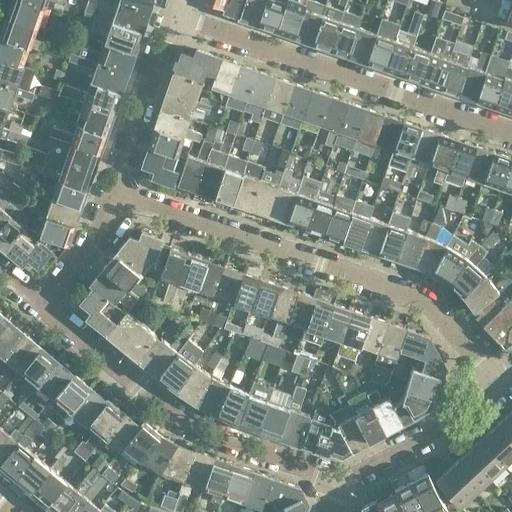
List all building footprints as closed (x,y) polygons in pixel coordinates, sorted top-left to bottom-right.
[(26,0),(12,0),(7,16),(36,26),(44,6),(26,0)] [(96,0),(88,0),(85,10),(92,13),(96,0)] [(119,0),(117,0),(111,19),(141,29),(148,10),(119,0)] [(120,0),(148,10),(151,0),(120,0)] [(199,0),(212,4),(222,12),(238,17),(243,0),(199,0)] [(243,0),(238,17),(257,23),(265,0),(243,0)] [(265,0),(257,23),(275,30),(285,1),(285,0),(265,0)] [(285,0),(285,1),(275,30),(294,36),(303,7),(305,0),(285,0)] [(307,0),(305,0),(294,36),(311,42),(321,14),(324,6),(307,0)] [(321,14),(311,42),(329,49),(339,20),(342,12),(346,0),(339,0),(337,8),(325,4),(321,14)] [(427,3),(426,7),(424,12),(441,17),(444,9),(427,3)] [(444,9),(441,17),(460,24),(463,15),(444,9)] [(79,27),(78,31),(88,35),(95,15),(85,11),(82,19),(79,27)] [(339,20),(329,49),(347,55),(357,26),(360,19),(342,12),(339,20)] [(357,26),(347,55),(366,61),(381,19),(362,12),(360,19),(357,26)] [(398,29),(384,68),(402,74),(412,45),(418,30),(420,23),(423,15),(416,12),(412,21),(411,21),(406,32),(398,29)] [(7,16),(0,35),(30,46),(40,50),(43,42),(32,38),(36,26),(7,16)] [(82,19),(71,16),(69,23),(79,27),(82,19)] [(141,30),(111,19),(104,40),(133,51),(141,30)] [(381,19),(366,61),(384,68),(398,29),(399,25),(381,19)] [(418,30),(402,74),(420,80),(430,52),(422,49),(427,33),(418,30)] [(0,35),(0,58),(22,66),(30,46),(0,35)] [(430,52),(420,80),(439,87),(451,50),(453,44),(439,39),(435,38),(430,52)] [(133,51),(104,40),(99,54),(80,46),(78,54),(97,60),(127,70),(133,51)] [(69,52),(60,49),(58,55),(67,58),(69,52)] [(180,52),(174,71),(198,79),(201,71),(208,74),(214,75),(215,72),(218,62),(220,57),(216,56),(195,49),(193,56),(180,52)] [(451,50),(439,87),(456,93),(466,64),(469,56),(460,53),(451,50)] [(94,69),(89,82),(119,92),(127,70),(97,60),(78,54),(71,51),(68,60),(94,69)] [(466,64),(456,93),(475,99),(485,71),(485,70),(490,56),(480,52),(475,67),(466,64)] [(485,71),(475,99),(493,106),(504,75),(507,66),(509,62),(490,56),(485,70),(485,71)] [(214,75),(210,86),(221,90),(219,96),(221,101),(220,103),(224,105),(228,92),(229,92),(238,64),(220,57),(218,62),(215,72),(214,75)] [(0,80),(15,86),(27,90),(34,70),(22,66),(0,58),(0,80)] [(229,92),(225,104),(234,107),(242,110),(256,70),(238,64),(229,92)] [(511,68),(507,66),(504,75),(493,106),(511,112),(511,108),(511,68)] [(56,68),(52,76),(60,79),(63,70),(56,68)] [(275,77),(256,70),(242,110),(251,113),(249,119),(259,122),(275,77)] [(173,71),(166,90),(195,100),(202,81),(198,80),(198,79),(174,71),(173,71)] [(67,85),(70,75),(63,73),(60,82),(67,85)] [(275,77),(262,116),(280,122),(293,83),(275,77)] [(0,80),(0,104),(8,107),(13,94),(31,100),(34,93),(15,86),(0,80)] [(56,92),(75,98),(82,101),(112,111),(119,92),(89,82),(86,92),(67,85),(60,82),(56,92)] [(311,89),(293,83),(280,122),(298,129),(302,117),(311,89)] [(56,91),(44,87),(40,95),(53,100),(56,91)] [(302,117),(299,126),(316,132),(319,123),(320,124),(329,95),(311,89),(302,117)] [(166,90),(160,108),(189,118),(192,109),(207,115),(209,108),(211,104),(199,101),(195,100),(166,90)] [(61,95),(56,93),(52,103),(57,105),(61,95)] [(212,98),(201,94),(199,101),(211,104),(212,98)] [(329,95),(320,124),(329,127),(324,143),(333,145),(348,102),(329,95)] [(78,112),(75,122),(105,132),(112,111),(82,101),(75,98),(70,109),(78,112)] [(348,102),(334,141),(353,146),(366,108),(365,108),(348,102)] [(0,104),(0,125),(1,126),(8,107),(0,104)] [(160,108),(154,126),(192,139),(199,141),(202,132),(186,127),(189,118),(160,108)] [(366,108),(353,146),(371,152),(384,115),(383,114),(366,108)] [(371,152),(370,154),(377,157),(381,145),(382,145),(392,149),(402,121),(384,115),(371,152)] [(43,118),(38,116),(34,127),(39,129),(43,118)] [(8,129),(19,133),(21,127),(22,125),(10,121),(8,129)] [(402,121),(392,149),(401,152),(395,169),(404,172),(410,155),(411,155),(421,127),(402,121)] [(48,133),(70,141),(99,151),(105,132),(75,122),(74,123),(76,123),(73,133),(51,126),(48,133)] [(0,137),(16,143),(26,147),(26,146),(30,136),(19,133),(1,126),(0,125),(0,137)] [(208,125),(204,136),(212,139),(216,128),(208,125)] [(244,127),(238,125),(235,133),(242,135),(244,127)] [(154,126),(147,145),(148,145),(176,155),(185,158),(187,154),(192,139),(154,126)] [(31,131),(21,127),(19,133),(30,136),(31,131)] [(421,127),(411,155),(404,175),(412,177),(419,158),(429,162),(438,133),(421,127)] [(45,143),(48,133),(39,130),(36,139),(45,143)] [(50,145),(47,153),(92,169),(99,151),(70,141),(48,133),(45,143),(50,145)] [(438,133),(429,162),(437,164),(432,179),(442,183),(443,179),(444,178),(457,140),(438,133)] [(241,149),(249,151),(253,140),(245,137),(241,149)] [(212,142),(196,189),(214,195),(229,152),(219,149),(221,141),(213,138),(212,142)] [(178,178),(177,182),(196,189),(212,142),(203,139),(197,157),(187,154),(185,158),(178,178)] [(254,140),(249,152),(256,154),(260,142),(254,140)] [(444,178),(443,179),(461,185),(462,184),(465,175),(475,146),(457,140),(444,178)] [(295,144),(293,151),(300,154),(303,147),(295,144)] [(148,145),(142,165),(154,169),(152,176),(172,183),(175,176),(177,169),(172,168),(176,155),(148,145)] [(475,146),(465,175),(482,181),(492,152),(475,146)] [(22,156),(3,149),(0,156),(0,157),(19,164),(22,156)] [(264,169),(251,207),(269,214),(285,167),(290,152),(281,149),(274,173),(264,169)] [(229,152),(214,195),(232,201),(247,158),(229,152)] [(294,154),(290,152),(285,167),(289,168),(294,154)] [(492,152),(482,181),(500,187),(511,158),(492,152)] [(47,153),(41,170),(86,186),(92,169),(47,153)] [(247,158),(232,201),(251,207),(264,169),(265,165),(247,158)] [(511,158),(500,187),(511,191),(511,158)] [(344,170),(347,162),(339,159),(336,167),(344,170)] [(355,165),(347,162),(344,170),(352,173),(355,165)] [(285,167),(269,214),(287,220),(301,180),(290,176),(293,169),(289,168),(285,167)] [(53,191),(52,195),(80,205),(86,186),(58,177),(41,170),(39,176),(35,174),(31,184),(53,191)] [(301,180),(287,220),(305,226),(320,181),(302,175),(301,180)] [(320,181),(305,226),(324,232),(333,204),(336,195),(326,192),(330,179),(322,176),(320,181)] [(401,183),(383,177),(381,183),(399,189),(401,183)] [(24,187),(13,181),(10,184),(20,193),(24,187)] [(356,195),(342,239),(360,245),(369,216),(376,198),(367,196),(369,189),(359,186),(356,195)] [(434,194),(420,189),(417,195),(431,200),(434,194)] [(333,204),(324,232),(342,239),(356,195),(346,192),(341,207),(333,204)] [(457,196),(449,193),(445,205),(453,208),(457,196)] [(52,195),(45,214),(73,224),(80,205),(52,195)] [(0,196),(0,225),(15,207),(0,196)] [(467,200),(457,196),(453,208),(463,211),(467,200)] [(15,207),(0,225),(0,246),(4,250),(23,228),(24,227),(28,217),(23,212),(25,209),(18,203),(15,207)] [(439,204),(436,214),(449,218),(452,208),(439,204)] [(369,216),(360,245),(378,250),(392,208),(384,205),(379,220),(369,216)] [(486,206),(482,217),(489,220),(493,208),(486,206)] [(493,208),(489,220),(498,223),(502,211),(493,208)] [(378,250),(378,251),(396,257),(406,229),(410,217),(392,211),(378,250)] [(41,227),(39,233),(38,234),(57,241),(58,240),(67,243),(73,224),(45,214),(44,218),(35,215),(35,217),(32,224),(41,227)] [(406,229),(396,257),(414,263),(424,235),(429,220),(419,217),(414,232),(406,229)] [(424,235),(414,263),(431,270),(432,271),(446,244),(451,235),(452,232),(440,226),(429,220),(424,235)] [(487,233),(491,225),(482,220),(478,229),(487,233)] [(23,228),(4,250),(20,264),(28,270),(34,263),(37,266),(49,251),(56,256),(67,243),(58,240),(57,241),(38,234),(39,233),(29,233),(23,228)] [(493,228),(477,246),(484,252),(500,234),(493,228)] [(129,236),(115,253),(138,273),(141,270),(142,271),(145,267),(151,260),(154,261),(159,246),(160,242),(162,239),(141,232),(138,240),(129,236)] [(446,244),(432,271),(448,280),(449,281),(466,257),(475,244),(469,240),(466,245),(451,235),(446,244)] [(151,260),(145,267),(151,266),(160,273),(168,249),(166,248),(168,245),(160,242),(159,246),(154,261),(151,260)] [(466,257),(449,281),(462,294),(483,273),(482,272),(474,265),(485,254),(484,252),(477,246),(475,244),(466,257)] [(159,276),(169,279),(162,298),(153,295),(151,300),(170,307),(170,305),(178,283),(188,254),(169,247),(170,246),(168,245),(166,248),(168,249),(160,273),(159,276)] [(115,253),(103,268),(136,296),(139,298),(145,290),(144,290),(136,282),(142,276),(138,273),(115,253)] [(188,254),(178,283),(170,305),(170,307),(178,310),(187,286),(196,289),(205,260),(188,254)] [(196,289),(192,298),(211,305),(213,301),(224,266),(205,260),(196,289)] [(243,272),(224,266),(213,301),(222,303),(224,298),(233,301),(243,272)] [(103,268),(90,284),(107,297),(112,301),(123,311),(136,296),(103,268)] [(501,288),(511,279),(511,269),(496,282),(501,288)] [(243,272),(233,301),(251,307),(261,279),(243,272)] [(491,296),(498,290),(483,273),(462,294),(474,308),(474,309),(491,296)] [(261,279),(251,307),(269,313),(279,285),(261,279)] [(112,301),(90,284),(93,286),(80,302),(91,311),(86,317),(105,333),(115,322),(103,312),(112,301)] [(279,285),(269,313),(278,316),(271,335),(262,332),(260,338),(260,339),(277,346),(286,319),(287,320),(297,291),(279,285)] [(297,291),(287,320),(305,326),(315,297),(297,291)] [(474,317),(482,325),(505,349),(511,342),(511,296),(508,300),(501,307),(491,296),(474,309),(478,313),(474,317)] [(315,297),(305,326),(301,337),(318,343),(322,332),(324,332),(333,303),(315,297)] [(333,303),(324,332),(341,338),(351,310),(333,303)] [(205,320),(209,310),(201,306),(197,317),(205,320)] [(136,315),(142,320),(149,311),(144,307),(136,315)] [(115,322),(105,333),(121,346),(140,322),(125,310),(115,322)] [(210,310),(206,320),(224,327),(226,321),(227,315),(210,310)] [(341,338),(337,352),(354,359),(359,345),(369,316),(351,310),(341,338)] [(369,316),(359,345),(378,351),(387,322),(369,316)] [(7,320),(0,327),(0,359),(2,357),(22,333),(7,320)] [(226,321),(224,327),(242,333),(244,327),(226,321)] [(140,322),(121,346),(138,360),(157,336),(140,322)] [(387,322),(378,351),(374,363),(392,369),(396,357),(398,350),(399,350),(407,329),(387,322)] [(246,324),(243,333),(255,337),(260,338),(262,332),(263,329),(258,327),(246,324)] [(157,336),(138,360),(156,375),(187,338),(192,332),(186,327),(176,339),(175,338),(169,344),(160,337),(159,338),(157,336)] [(407,329),(399,350),(410,353),(424,358),(420,368),(441,375),(444,366),(428,336),(407,329)] [(22,333),(2,357),(0,359),(0,374),(9,363),(19,371),(39,347),(22,333)] [(249,336),(243,353),(260,360),(266,342),(249,336)] [(187,338),(156,375),(175,389),(192,362),(194,363),(203,350),(187,338)] [(280,366),(285,351),(266,345),(261,360),(280,366)] [(39,347),(19,371),(29,379),(21,389),(27,394),(55,360),(39,347)] [(214,349),(207,363),(214,368),(220,357),(222,354),(214,349)] [(315,352),(308,350),(306,356),(313,358),(315,352)] [(398,353),(396,361),(405,364),(407,356),(398,353)] [(305,357),(297,355),(291,371),(299,374),(305,357)] [(211,375),(195,402),(215,413),(229,384),(219,379),(228,362),(220,357),(214,368),(211,375)] [(55,360),(27,394),(28,395),(34,400),(44,408),(52,398),(72,374),(55,360)] [(405,364),(396,361),(392,374),(401,376),(405,364)] [(192,362),(175,389),(195,402),(211,375),(194,363),(192,362)] [(359,377),(362,368),(353,365),(350,374),(359,377)] [(411,365),(405,387),(435,397),(439,386),(442,375),(441,375),(420,368),(411,365)] [(72,374),(52,398),(62,406),(57,412),(64,418),(69,412),(89,388),(72,374)] [(248,393),(237,422),(257,429),(268,399),(272,387),(253,380),(248,393)] [(229,384),(215,413),(237,422),(248,393),(229,384)] [(288,407),(278,436),(300,444),(310,414),(308,413),(298,410),(306,388),(296,384),(288,407)] [(377,387),(366,393),(385,431),(402,422),(392,403),(388,396),(382,398),(377,387)] [(402,398),(392,403),(402,422),(432,406),(435,397),(405,387),(402,398)] [(89,388),(69,412),(85,425),(86,424),(87,424),(107,400),(106,398),(104,400),(89,388)] [(364,390),(348,399),(369,439),(385,431),(366,393),(364,390)] [(343,409),(334,413),(351,449),(369,439),(348,399),(345,393),(338,396),(343,409)] [(268,399),(257,429),(278,436),(288,407),(268,399)] [(82,440),(72,452),(77,455),(84,460),(103,437),(123,413),(107,400),(87,424),(95,431),(85,442),(82,440)] [(310,414),(300,444),(315,449),(327,453),(328,451),(337,453),(337,454),(338,454),(339,453),(338,453),(339,452),(340,452),(341,451),(341,452),(342,454),(343,453),(344,453),(351,449),(334,413),(331,414),(328,415),(329,413),(316,408),(314,415),(310,414)] [(511,412),(510,411),(495,425),(511,443),(511,412)] [(123,413),(103,437),(119,451),(123,446),(142,421),(138,426),(123,413)] [(0,427),(0,426),(0,460),(17,441),(24,433),(24,432),(29,427),(34,420),(28,415),(16,429),(14,428),(9,434),(0,427)] [(47,418),(42,424),(51,432),(56,426),(47,418)] [(52,434),(34,420),(29,427),(45,441),(52,434)] [(142,421),(123,446),(139,459),(159,435),(142,421)] [(511,443),(495,425),(480,439),(504,464),(508,468),(511,464),(511,443)] [(17,441),(0,460),(0,468),(14,479),(34,455),(25,447),(24,447),(31,439),(24,433),(17,441)] [(159,435),(139,459),(159,471),(161,472),(175,443),(159,435)] [(480,439),(465,452),(489,478),(504,464),(480,439)] [(65,446),(60,441),(49,453),(55,458),(65,446)] [(175,443),(161,472),(183,480),(194,450),(175,443)] [(215,457),(194,450),(183,480),(172,510),(179,511),(181,511),(191,483),(205,488),(215,457)] [(465,452),(450,466),(474,492),(489,478),(465,452)] [(34,455),(14,479),(30,493),(50,468),(34,455)] [(77,455),(67,468),(73,474),(84,460),(77,455)] [(91,465),(101,473),(106,466),(109,463),(99,455),(91,465)] [(215,457),(205,488),(213,490),(210,500),(219,504),(222,494),(224,494),(234,464),(215,457)] [(234,464),(224,494),(243,501),(253,471),(252,470),(237,465),(234,464)] [(118,475),(106,466),(101,473),(100,474),(111,483),(118,475)] [(450,466),(435,480),(459,506),(474,492),(450,466)] [(66,481),(46,506),(53,511),(67,511),(82,494),(99,474),(92,467),(75,488),(66,481)] [(50,468),(30,493),(46,506),(66,481),(50,468)] [(253,471),(243,501),(261,507),(264,498),(265,498),(272,478),(271,477),(259,473),(256,472),(253,471)] [(436,511),(445,507),(427,472),(410,481),(425,511),(436,511)] [(82,494),(67,511),(95,511),(98,510),(99,508),(89,500),(107,479),(99,474),(82,494)] [(126,477),(121,484),(133,491),(137,484),(126,477)] [(264,498),(261,507),(266,509),(271,511),(303,494),(303,493),(299,487),(282,481),(278,480),(272,478),(265,498),(264,498)] [(425,511),(410,481),(394,490),(404,511),(425,511)] [(126,504),(130,497),(120,490),(116,497),(126,504)] [(395,494),(377,503),(381,511),(404,511),(394,490),(393,490),(395,494)] [(163,494),(159,505),(172,510),(176,498),(163,494)] [(269,511),(302,511),(307,500),(303,494),(271,511),(269,511)] [(136,510),(140,503),(130,497),(126,504),(136,510)] [(358,511),(381,511),(377,503),(375,499),(362,506),(364,509),(358,511)] [(98,510),(95,511),(116,511),(103,503),(98,510)]
